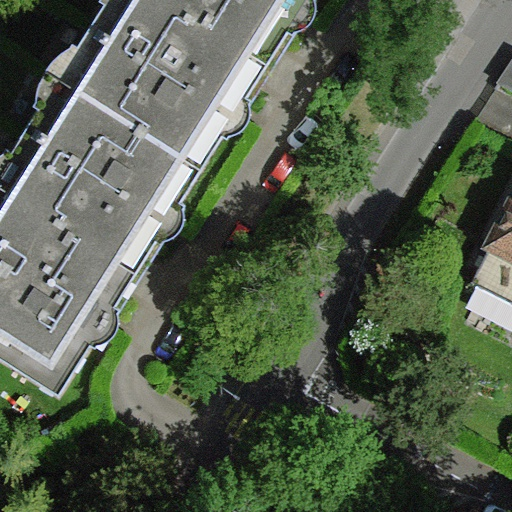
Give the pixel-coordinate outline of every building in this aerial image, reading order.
[(165,0),(107,0),(58,78),(203,170),(269,66),(165,0)] [(165,0),(269,66),(311,0),(165,0)] [(511,66),(500,85),(511,90),(511,66)] [(58,78),(0,171),(0,186),(138,274),(203,170),(58,78)] [(0,186),(0,355),(62,394),(138,274),(0,186)] [(511,209),(473,284),(511,303),(511,209)]
